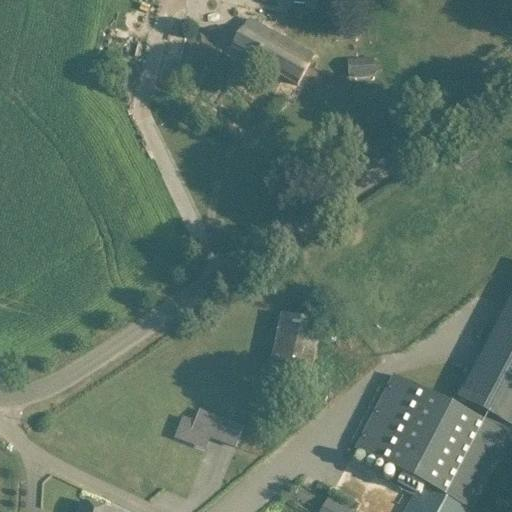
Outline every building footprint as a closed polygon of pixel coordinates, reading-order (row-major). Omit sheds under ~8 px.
[(249,19),(244,29),(232,50),(295,86),(311,57),(284,42),(285,39),(249,19)] [(346,62),(347,75),(375,72),(374,60),(346,62)] [(461,167),(475,157),(468,146),(453,156),(461,167)] [(511,429),(511,296),(458,401),(511,429)] [(268,379),(307,388),(321,324),(281,316),(268,379)] [(394,377),(355,451),(397,474),(391,486),(414,498),(406,511),(471,511),(510,438),(459,411),(394,377)] [(192,432),(222,444),(234,448),(241,429),(199,413),(192,432)] [(320,511),(349,511),(328,500),(320,511)] [(113,511),(81,503),(78,511),(113,511)]
